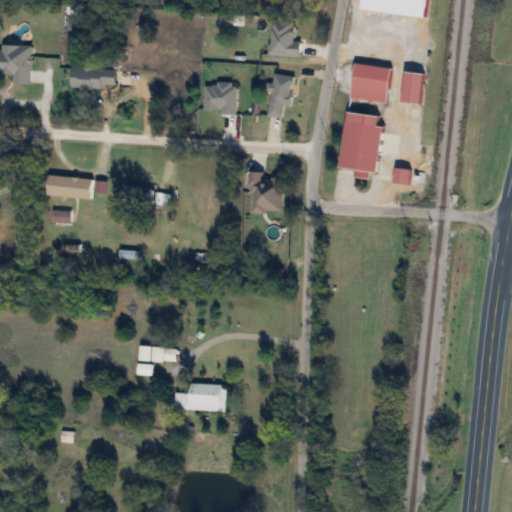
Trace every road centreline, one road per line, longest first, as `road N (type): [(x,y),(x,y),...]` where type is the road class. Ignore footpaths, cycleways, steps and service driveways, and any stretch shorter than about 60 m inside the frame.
road 1 (residential): [(299,511),(310,207),(340,0)]
road 2 (residential): [(315,149),(0,129)]
road 3 (primary): [(474,511),(504,273)]
road 4 (residential): [(511,222),(310,207)]
